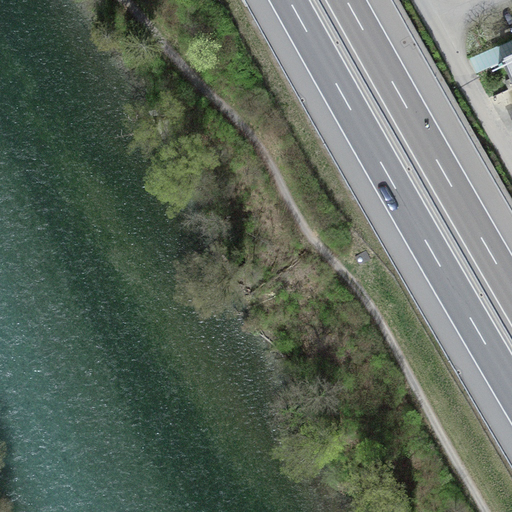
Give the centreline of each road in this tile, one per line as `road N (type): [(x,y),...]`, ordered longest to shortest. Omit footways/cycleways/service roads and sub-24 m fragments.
road 1 (motorway): [(289,0),(511,389)]
road 2 (motorway): [(511,290),(346,0)]
road 3 (unclassified): [(436,23),(511,157)]
